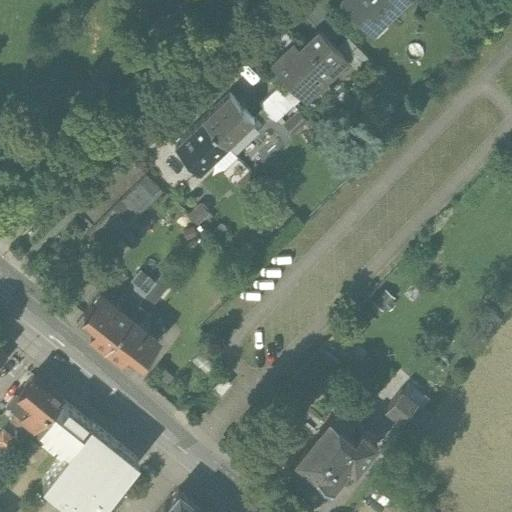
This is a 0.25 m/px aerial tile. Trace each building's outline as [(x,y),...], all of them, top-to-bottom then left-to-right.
[(340,0),(372,33),(388,17),(386,16),(402,0),(340,0)] [(337,45),(319,27),(294,52),(288,46),(271,62),(306,99),(348,57),(349,57),(337,45)] [(367,56),(347,35),(337,45),(349,57),(348,57),(357,66),(367,56)] [(258,99),(275,120),(291,107),(274,86),(258,99)] [(253,117),(229,92),(201,118),(226,143),(253,117)] [(298,110),(284,124),(292,132),(306,119),(298,110)] [(201,118),(174,143),(198,169),(226,143),(201,118)] [(145,173),(137,182),(153,198),(162,190),(145,173)] [(153,198),(137,182),(128,190),(145,206),(153,198)] [(145,206),(128,190),(120,198),(136,215),(145,206)] [(136,215),(120,198),(112,207),(128,223),(136,215)] [(200,202),(188,214),(196,222),(208,211),(200,202)] [(128,223),(112,207),(103,215),(119,232),(128,223)] [(119,232),(103,215),(95,223),(111,240),(119,232)] [(111,240),(95,223),(86,232),(102,248),(111,240)] [(100,292),(92,302),(91,302),(75,322),(81,327),(82,325),(91,332),(89,334),(104,346),(129,315),(121,308),(100,292)] [(129,298),(121,308),(129,315),(137,305),(140,301),(135,297),(132,300),(129,298)] [(145,311),(137,305),(129,315),(137,322),(145,311)] [(137,322),(129,315),(104,346),(119,358),(121,356),(130,363),(128,364),(133,369),(141,359),(141,360),(150,349),(149,349),(158,338),(137,322)] [(46,385),(32,374),(5,407),(14,415),(10,419),(17,425),(21,420),(33,430),(35,429),(34,428),(61,396),(47,384),(46,385)] [(431,416),(400,392),(387,408),(418,432),(431,416)] [(88,421),(60,399),(62,396),(61,396),(34,428),(35,429),(63,452),(40,479),(80,511),(92,511),(137,459),(89,420),(88,421)] [(336,408),(296,458),(316,474),(315,475),(330,487),(340,474),(347,479),(356,467),(355,466),(376,440),(336,408)] [(14,440),(2,430),(0,432),(0,445),(6,450),(14,440)] [(34,440),(19,461),(27,467),(42,446),(34,440)] [(204,511),(178,490),(165,505),(164,505),(158,511),(204,511)]
